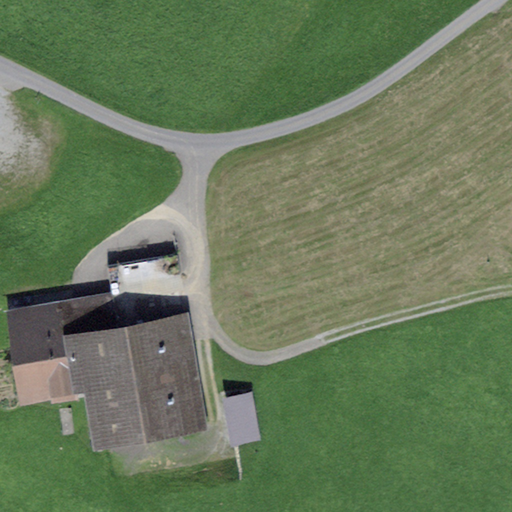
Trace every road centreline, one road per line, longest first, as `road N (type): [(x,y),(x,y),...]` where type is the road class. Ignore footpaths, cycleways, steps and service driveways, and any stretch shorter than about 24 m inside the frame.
road 1 (unclassified): [(499,0),(364,100),(297,128),(212,146),(149,134),(0,69)]
road 2 (track): [(511,294),(264,362),(237,354),(205,317)]
